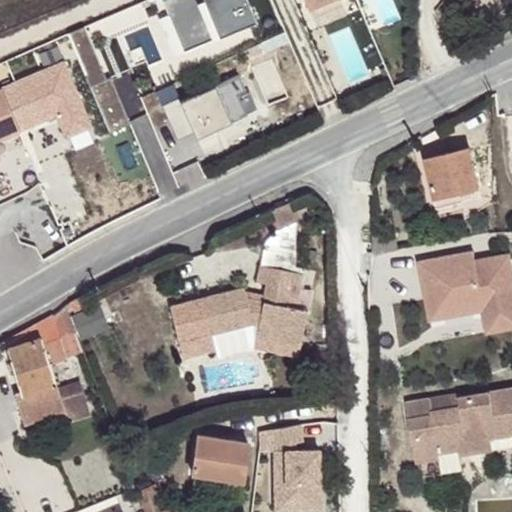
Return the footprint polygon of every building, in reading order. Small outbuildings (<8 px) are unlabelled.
[(161,0),(182,51),(255,22),(246,0),(161,0)] [(0,137),(20,129),(55,114),(64,136),(90,126),(63,61),(0,88),(0,137)] [(176,97),(159,105),(175,142),(192,135),(194,141),(245,119),(237,99),(245,96),(236,76),(178,101),(176,97)] [(90,126),(64,136),(71,150),(96,140),(90,126)] [(0,137),(0,155),(26,145),(20,129),(0,137)] [(459,195),(478,191),(469,152),(424,162),(433,202),(459,195)] [(480,195),(478,191),(459,195),(460,200),(480,195)] [(460,200),(459,195),(433,202),(435,212),(461,205),(460,200)] [(289,201),(267,211),(276,230),(298,220),(289,201)] [(396,252),(396,239),(386,239),(387,234),(376,233),(377,253),(396,252)] [(476,252),(422,261),(426,281),(438,279),(443,309),(484,302),(485,310),(487,321),(511,316),(511,257),(511,255),(477,260),(476,252)] [(284,326),(281,339),(303,342),(310,309),(288,304),(292,287),(302,289),(305,273),(263,264),(260,280),(270,282),(267,294),(267,301),(249,296),(249,290),(247,286),(204,298),(214,331),(215,331),(254,322),(263,324),(263,322),(284,326)] [(438,279),(426,281),(432,318),(485,310),(484,302),(443,309),(438,279)] [(267,301),(267,294),(249,290),(249,296),(267,301)] [(214,331),(204,298),(173,305),(187,357),(199,353),(194,336),(214,331)] [(66,411),(62,397),(59,387),(51,362),(67,358),(60,337),(75,331),(66,305),(52,314),(5,342),(22,393),(17,395),(26,424),(66,411)] [(511,316),(487,321),(488,331),(511,326),(511,316)] [(261,334),(281,339),(284,326),(263,322),(263,324),(261,334)] [(214,331),(194,336),(199,353),(219,348),(215,331),(214,331)] [(281,339),(261,334),(258,350),(300,358),(303,342),(281,339)] [(69,420),(91,413),(82,381),(59,387),(62,397),(66,411),(69,420)] [(435,416),(439,444),(461,440),(494,434),(511,430),(511,391),(462,400),(464,408),(434,412),(435,416)] [(433,405),(434,412),(464,408),(462,400),(433,405)] [(410,405),(412,420),(435,416),(434,412),(433,405),(433,401),(410,405)] [(441,454),(440,450),(439,444),(435,416),(412,420),(418,457),(441,454)] [(274,451),(272,451),(273,511),(318,510),(317,483),(311,483),(310,473),(317,473),(317,451),(291,451),(290,444),(299,442),(296,426),(270,430),(274,451)] [(461,440),(463,446),(464,454),(496,448),(494,434),(461,440)] [(199,435),(192,473),(241,480),(247,442),(199,435)] [(439,444),(440,450),(463,446),(461,440),(439,444)] [(441,454),(443,470),(466,466),(464,454),(463,446),(440,450),(441,454)] [(148,511),(179,511),(176,502),(162,506),(153,484),(140,489),(148,511)]
